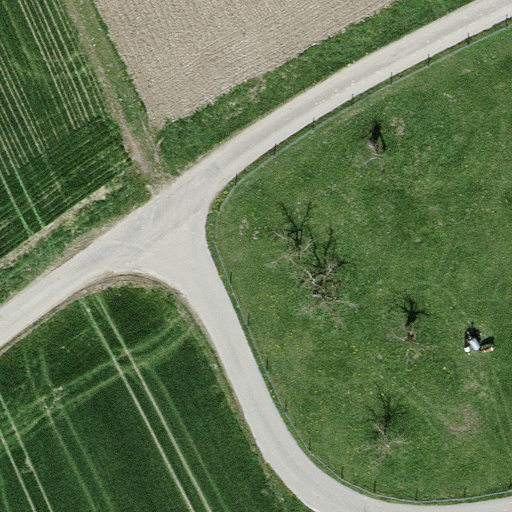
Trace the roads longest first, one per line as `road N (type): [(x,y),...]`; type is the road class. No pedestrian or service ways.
road 1 (unclassified): [(511,4),(261,138),(169,209)]
road 2 (unclassified): [(363,511),(320,491),(279,446),(169,209)]
road 3 (unclassified): [(169,209),(0,331)]
